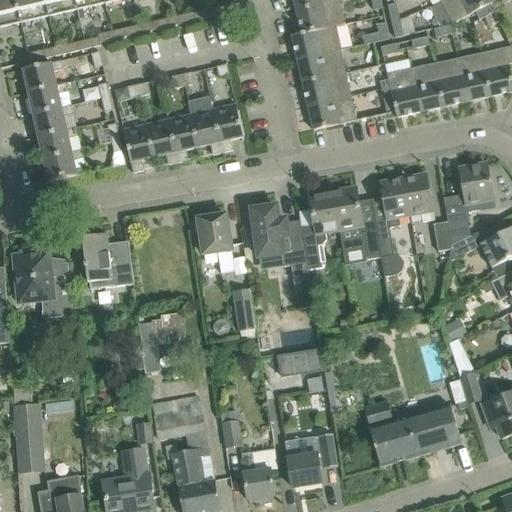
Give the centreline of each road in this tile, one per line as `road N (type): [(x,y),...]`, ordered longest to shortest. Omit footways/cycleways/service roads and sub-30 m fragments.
road 1 (residential): [(21,214),(288,167)]
road 2 (residential): [(288,167),(466,135),(502,142)]
road 3 (residential): [(288,167),(260,0)]
road 4 (residential): [(360,511),(511,468)]
